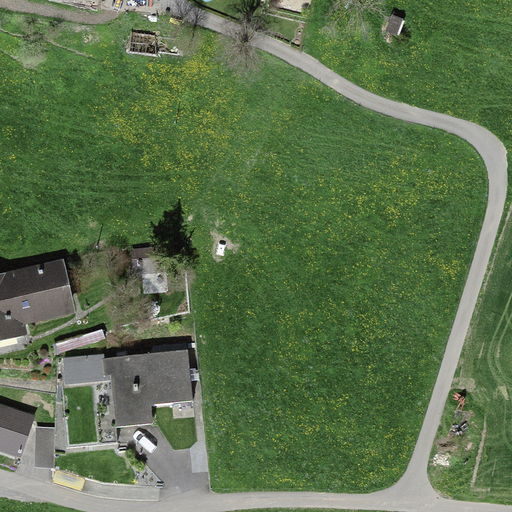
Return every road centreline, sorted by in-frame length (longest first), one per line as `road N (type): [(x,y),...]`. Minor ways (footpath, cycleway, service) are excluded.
road 1 (track): [(404,504),(483,184),(470,136),(409,116),(161,0)]
road 2 (unclassified): [(161,511),(230,502),(485,511)]
road 3 (unclassified): [(0,480),(135,511)]
